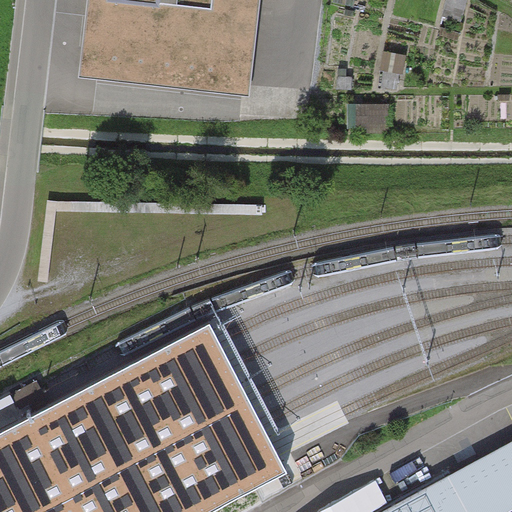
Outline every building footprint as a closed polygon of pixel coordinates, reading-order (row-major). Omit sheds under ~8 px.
[(108,0),(101,60),(232,77),(240,13),(210,9),(210,0),(108,0)] [(466,16),(469,0),(449,0),(447,13),(466,16)] [(350,103),(351,128),(391,126),(389,101),(350,103)] [(0,511),(196,511),(273,470),(262,450),(249,424),(236,401),(218,367),(206,343),(196,323),(44,403),(29,375),(0,389),(0,511)] [(431,511),(503,511),(511,508),(511,438),(418,485),(431,511)] [(431,511),(418,485),(368,511),(431,511)]
